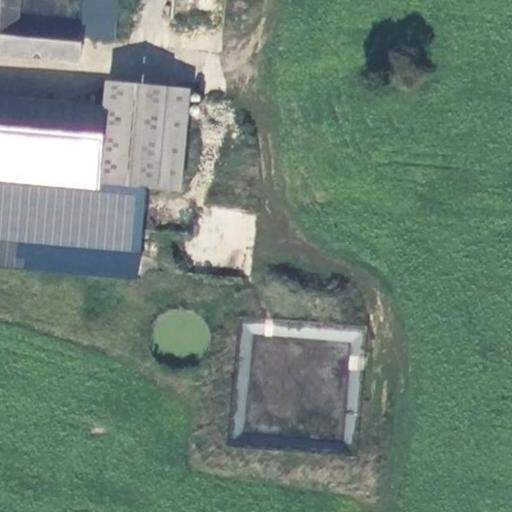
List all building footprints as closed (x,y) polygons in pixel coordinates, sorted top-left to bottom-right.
[(0,0),(0,49),(81,63),(85,35),(89,5),(51,1),(49,18),(15,14),(16,0),(0,0)] [(51,1),(44,0),(16,0),(15,14),(49,18),(51,1)] [(111,40),(117,0),(89,0),(89,5),(85,35),(111,40)] [(188,91),(105,83),(102,108),(94,187),(143,192),(178,196),(188,91)] [(0,177),(94,187),(102,108),(0,97),(0,177)] [(143,192),(94,187),(0,177),(0,239),(137,254),(143,192)]
